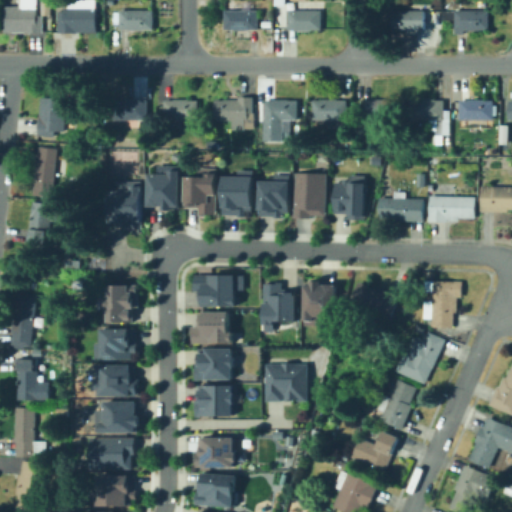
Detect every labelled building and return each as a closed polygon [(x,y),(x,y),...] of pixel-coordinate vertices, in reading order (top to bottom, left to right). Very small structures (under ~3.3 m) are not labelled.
[(43,16),(43,32),(4,32),(4,5),(20,6),(20,0),(37,0),(37,15),(43,16)] [(44,14),(44,0),(53,0),(53,13),(44,14)] [(97,0),(97,32),(59,32),(59,11),(64,11),(64,6),(66,6),(66,0),(97,0)] [(154,29),(121,29),(121,9),(154,9),(154,29)] [(251,34),(245,34),(245,29),(225,29),(225,9),(259,10),(259,28),(251,28),(251,34)] [(464,34),(455,34),(455,19),(443,19),(443,11),(455,10),(489,10),(489,22),(488,29),(479,29),(479,30),(465,30),(464,34)] [(426,29),(395,29),(395,11),(426,11),(426,29)] [(441,25),(433,25),(433,11),(441,11),(441,25)] [(290,31),(290,12),(324,12),(324,31),(290,31)] [(55,137),(38,135),(41,97),(68,99),(65,131),(56,130),(55,137)] [(234,131),(234,121),(216,121),(216,101),(226,101),(226,100),(241,100),(241,97),(255,97),(255,113),(258,113),(258,130),(247,130),(234,131)] [(149,121),(116,120),(117,100),(150,101),(149,121)] [(200,121),(166,121),(166,101),(176,101),(175,100),(191,100),(201,101),(200,121)] [(293,142),(265,142),(266,101),(276,100),(290,100),(290,101),(300,102),(300,121),(293,121),(293,142)] [(349,121),(315,121),(315,101),(324,101),(324,100),(339,100),(339,101),(348,101),(349,121)] [(386,121),(363,121),(363,101),(373,100),(397,100),(397,119),(386,119),(386,121)] [(445,145),(437,145),(438,131),(431,131),(431,121),(412,121),(412,101),(423,101),(423,100),(437,100),(437,101),(446,101),(446,111),(453,111),(452,136),(445,136),(445,145)] [(488,128),(468,128),(468,121),(461,121),(461,101),(471,100),(486,100),(486,101),(495,101),(495,121),(488,121),(488,128)] [(89,140),(81,139),(82,132),(90,133),(89,140)] [(51,199),(35,197),(36,194),(33,194),(36,160),(38,160),(40,146),(59,148),(58,158),(66,159),(63,185),(55,184),(54,197),(51,196),(51,199)] [(181,166),(180,205),(165,205),(165,203),(149,203),(150,172),(159,173),(159,165),(181,166)] [(220,167),(220,211),(201,211),(201,205),(187,204),(188,175),(202,175),(202,167),(220,167)] [(254,169),(254,208),(246,208),(246,212),(224,213),(225,174),(239,175),(240,169),(254,169)] [(328,173),(327,213),(312,213),(312,215),(296,215),(297,172),(328,173)] [(425,187),(417,186),(418,173),(426,173),(425,187)] [(290,174),(290,210),(283,210),(283,215),(260,214),(261,180),(276,180),(276,174),(290,174)] [(366,175),(366,180),(365,211),(366,216),(350,216),(350,211),(335,211),(336,182),(344,183),(344,179),(353,179),(353,175),(366,175)] [(142,182),(142,226),(126,226),(126,218),(111,219),(111,189),(120,189),(120,181),(142,182)] [(509,212),(481,211),(482,185),(511,185),(511,208),(509,208),(509,212)] [(424,221),(396,220),(396,217),(380,217),(380,197),(395,197),(395,191),(407,191),(407,197),(425,198),(424,221)] [(459,221),(448,220),(428,221),(428,215),(430,215),(431,195),(477,196),(476,218),(459,217),(459,221)] [(48,253),(26,250),(33,200),(63,205),(60,223),(52,222),(48,253)] [(245,274),(245,289),(237,289),(237,304),(205,304),(204,289),(196,289),(196,274),(245,274)] [(323,279),(323,284),(338,284),(338,302),(327,301),(327,324),(306,323),(306,284),(314,284),(314,279),(323,279)] [(444,329),(433,326),(433,318),(424,318),(425,300),(434,300),(434,291),(425,290),(425,280),(455,280),(463,280),(463,297),(458,296),(457,312),(455,312),(454,327),(444,329)] [(391,319),(350,301),(360,281),(375,288),(376,285),(401,297),(391,319)] [(297,288),(297,318),(283,318),(284,321),(275,321),(275,329),(266,329),(265,282),(283,282),(283,288),(297,288)] [(138,284),(138,306),(134,306),(134,319),(109,319),(109,284),(138,284)] [(409,298),(404,296),(406,289),(412,291),(409,298)] [(25,348),(13,346),(14,344),(11,344),(12,329),(17,293),(38,296),(32,346),(26,345),(25,348)] [(407,312),(400,309),(403,303),(409,306),(407,312)] [(230,312),(230,341),(194,342),(193,326),(202,326),(202,312),(230,312)] [(415,328),(417,323),(425,327),(423,332),(415,328)] [(136,328),(136,350),(132,350),(132,357),(96,357),(96,342),(102,342),(102,328),(136,328)] [(398,370),(405,353),(409,354),(417,336),(421,338),(423,333),(427,335),(429,331),(446,339),(426,383),(398,370)] [(200,348),(233,348),(234,377),(200,378),(200,348)] [(51,399),(19,399),(19,357),(37,357),(37,368),(39,368),(38,381),(51,381),(51,399)] [(99,364),(135,363),(135,393),(100,393),(99,364)] [(309,363),(309,398),(287,399),(287,391),(284,391),(284,399),(268,399),(267,363),(309,363)] [(511,413),(490,404),(498,385),(500,386),(505,375),(507,376),(511,364),(511,413)] [(403,428),(382,419),(386,411),(379,408),(385,394),(391,397),(399,378),(418,387),(411,404),(414,405),(403,428)] [(201,415),(200,386),(233,385),(234,413),(201,415)] [(137,400),(138,430),(97,431),(97,410),(106,410),(106,401),(137,400)] [(36,456),(17,456),(18,440),(16,440),(17,407),(37,407),(36,440),(48,441),(48,455),(36,455),(36,456)] [(490,468),(470,459),(477,442),(476,441),(482,426),(484,427),(489,416),(511,426),(511,451),(499,446),(490,468)] [(387,470),(368,462),(353,456),(361,437),(378,444),(385,429),(400,436),(393,452),(387,470)] [(236,465),(197,466),(197,451),(202,451),(202,437),(235,436),(236,465)] [(92,437),(132,437),(132,467),(92,466),(92,437)] [(350,464),(339,459),(342,454),(352,458),(350,464)] [(37,509),(18,507),(19,495),(17,494),(19,474),(22,474),(24,460),(43,462),(41,477),(46,477),(44,496),(39,496),(37,509)] [(470,511),(461,511),(450,507),(458,490),(455,488),(466,464),(498,477),(488,500),(478,496),(470,511)] [(363,511),(351,511),(334,505),(341,489),(335,486),(342,470),(374,483),(375,481),(379,483),(368,511),(364,509),(363,511)] [(202,473),(236,475),(234,504),(200,501),(202,473)] [(96,475),(136,474),(136,497),(132,497),(133,505),(97,505),(96,475)]
